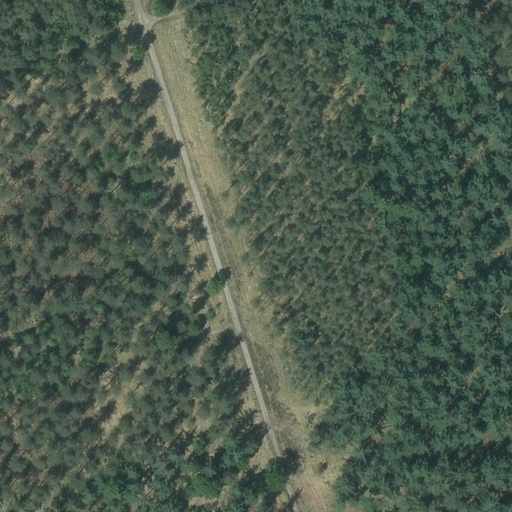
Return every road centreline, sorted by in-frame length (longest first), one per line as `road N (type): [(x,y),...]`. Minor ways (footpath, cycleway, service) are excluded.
road 1 (track): [(142,25),(237,326)]
road 2 (track): [(237,326),(0,398)]
road 3 (track): [(297,511),(237,326)]
